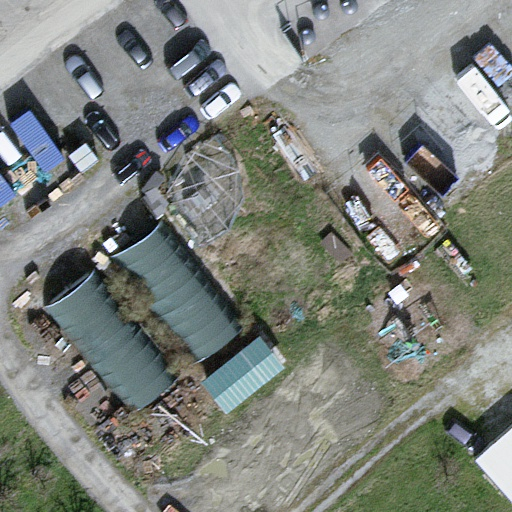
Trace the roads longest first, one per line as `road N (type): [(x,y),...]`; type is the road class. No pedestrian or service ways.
road 1 (unknown): [(350,0),(0,252)]
road 2 (track): [(0,339),(23,384),(130,511)]
